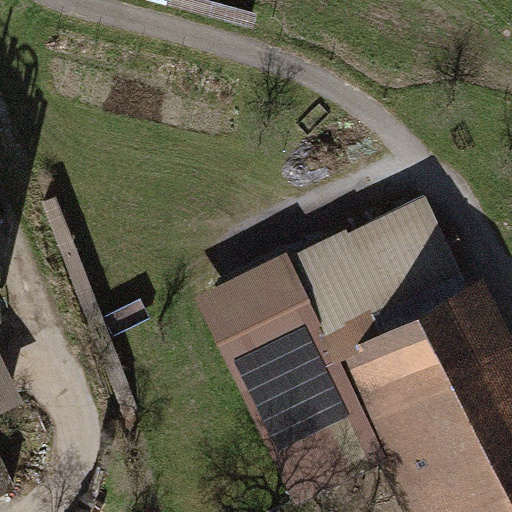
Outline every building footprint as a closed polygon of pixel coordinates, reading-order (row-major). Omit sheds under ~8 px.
[(454,271),(425,209),(369,236),(366,231),(339,244),(371,310),(454,271)] [(333,359),(462,294),(454,271),(371,310),(339,244),(333,231),(289,252),(286,247),(196,290),(296,502),(385,460),(333,359)] [(511,511),(511,390),(462,294),(333,359),(385,460),(411,511),(421,511),(432,506),(434,511),(511,511)] [(0,409),(25,397),(0,348),(0,409)] [(0,489),(13,483),(0,454),(0,489)]
